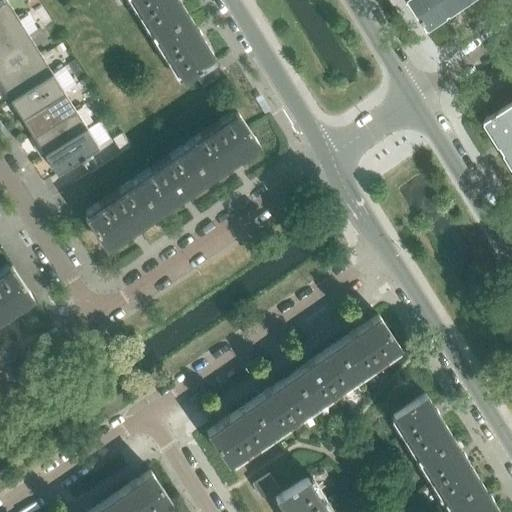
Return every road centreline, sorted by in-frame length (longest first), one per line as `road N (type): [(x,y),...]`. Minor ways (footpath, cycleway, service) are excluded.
road 1 (residential): [(149,416),(384,251)]
road 2 (residential): [(327,159),(93,317)]
road 3 (residential): [(384,251),(511,457)]
road 4 (residential): [(227,0),(327,159)]
road 5 (residential): [(511,253),(417,97)]
road 6 (residential): [(93,317),(0,167)]
road 7 (residential): [(14,511),(149,416)]
